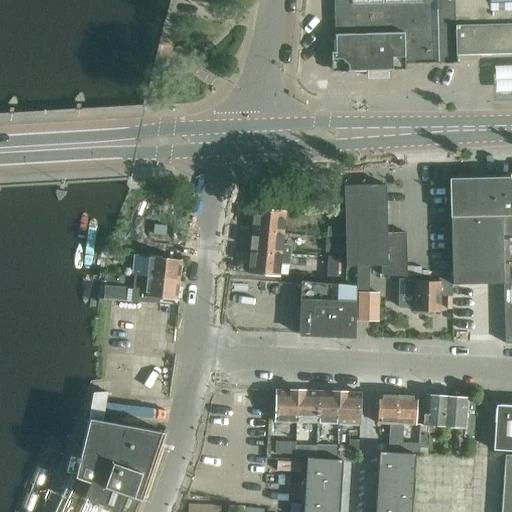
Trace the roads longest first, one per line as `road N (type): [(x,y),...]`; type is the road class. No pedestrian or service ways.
road 1 (unclassified): [(511,367),(198,352)]
road 2 (tertiary): [(255,136),(511,128)]
road 3 (tertiary): [(0,148),(231,137)]
road 4 (unclassified): [(198,352),(231,137)]
road 5 (unclassified): [(155,511),(189,415),(198,352)]
road 6 (residential): [(255,136),(272,0)]
